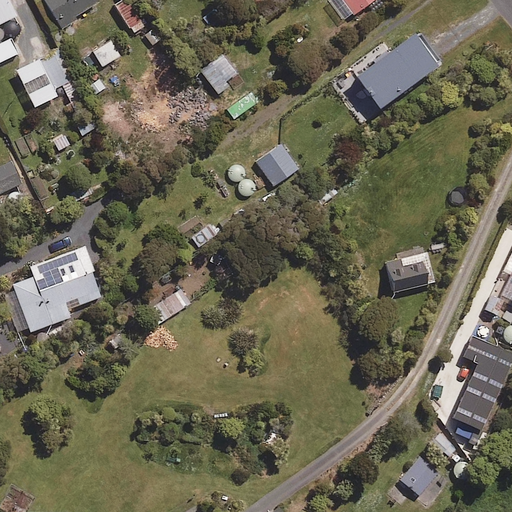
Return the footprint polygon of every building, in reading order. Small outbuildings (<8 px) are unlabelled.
[(0,0),(0,24),(13,18),(3,0),(0,0)] [(96,3),(94,0),(37,0),(59,30),(96,3)] [(142,27),(124,0),(123,0),(113,7),(131,35),(142,27)] [(372,0),(328,0),(325,2),(342,24),(372,0)] [(376,114),(436,68),(411,35),(350,81),(376,114)] [(0,62),(17,55),(10,40),(0,44),(0,62)] [(116,57),(106,42),(84,57),(94,71),(116,57)] [(237,75),(224,55),(199,72),(211,92),(237,75)] [(53,98),(35,62),(13,73),(31,109),(53,98)] [(297,171),(280,145),(255,162),(271,187),(297,171)] [(0,193),(18,185),(8,164),(0,167),(0,193)] [(334,194),(325,184),(309,199),(318,209),(334,194)] [(219,233),(212,223),(190,239),(197,248),(219,233)] [(98,299),(82,250),(27,269),(31,279),(10,287),(12,295),(3,298),(16,337),(69,319),(66,310),(98,299)] [(407,259),(405,250),(393,252),(395,262),(382,265),(388,294),(431,285),(424,255),(407,259)] [(511,250),(501,275),(511,280),(511,250)] [(189,305),(180,291),(144,314),(153,328),(189,305)] [(451,441),(437,429),(427,442),(441,453),(451,441)] [(436,471),(418,456),(399,479),(417,494),(436,471)]
